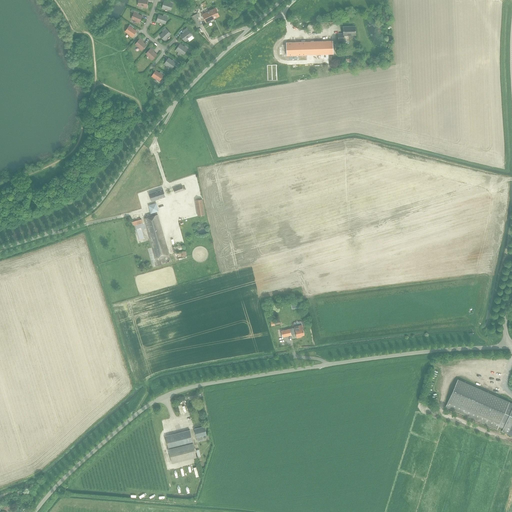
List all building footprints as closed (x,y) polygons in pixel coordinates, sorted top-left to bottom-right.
[(162,8),(165,9),(165,8),(171,10),(173,4),(173,2),(170,1),(169,3),(164,1),(162,8)] [(207,12),(202,14),(206,22),(219,16),(215,8),(207,12)] [(138,12),(134,11),(132,10),(131,11),(134,12),(131,19),(136,21),(136,22),(139,23),(142,16),(137,14),(138,12)] [(196,27),(200,25),(195,14),(191,16),(196,27)] [(159,15),(156,22),(159,23),(160,22),(165,24),(167,18),(168,16),(165,15),(164,16),(159,15)] [(125,31),(130,35),(129,35),(132,37),(136,31),(132,28),(133,26),(130,24),(129,26),(125,31)] [(355,26),(343,27),(343,33),(338,34),(338,41),(344,40),(343,36),(355,35),(355,26)] [(164,32),(160,35),(165,41),(167,38),(171,34),(166,29),(165,28),(162,30),(164,32)] [(185,32),(180,35),(185,41),(188,39),(187,38),(192,35),(188,30),(187,28),(184,30),(185,32)] [(139,48),(141,51),(146,45),(142,41),(143,40),(140,38),(139,39),(135,44),(139,48)] [(332,41),(286,42),(287,55),(333,54),(332,41)] [(176,50),(178,52),(179,51),(184,55),(187,49),(188,47),(186,45),(184,47),(180,44),(176,50)] [(150,57),(149,58),(152,60),(157,55),(153,51),(154,50),(151,47),(150,49),(146,54),(150,57)] [(164,64),(167,66),(167,65),(172,69),(176,63),(177,61),(174,59),(173,61),(168,58),(164,64)] [(277,68),(268,68),(269,83),(278,83),(277,68)] [(154,79),(155,78),(159,81),(163,76),(164,74),(161,72),(160,74),(155,70),(151,77),(154,79)] [(163,189),(149,194),(151,201),(152,201),(153,205),(150,206),(153,216),(155,215),(153,211),(156,210),(154,200),(165,196),(163,189)] [(202,199),(195,200),(198,216),(204,215),(202,199)] [(153,216),(144,218),(156,258),(169,254),(157,214),(155,215),(153,216)] [(304,335),(302,329),(301,325),(294,327),(295,328),(281,331),(282,337),(291,335),(291,334),(296,333),(297,337),(301,336),(301,335),(304,335)] [(503,429),(502,432),(511,436),(511,403),(457,380),(445,407),(497,430),(498,427),(503,429)] [(204,426),(194,429),(197,441),(203,440),(202,436),(206,434),(204,426)] [(196,457),(190,430),(165,436),(172,463),(196,457)]
